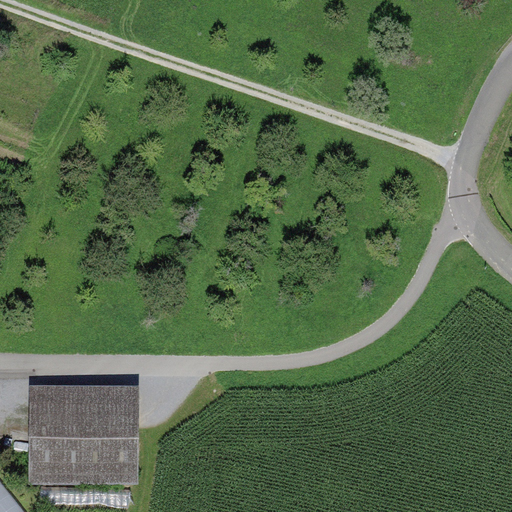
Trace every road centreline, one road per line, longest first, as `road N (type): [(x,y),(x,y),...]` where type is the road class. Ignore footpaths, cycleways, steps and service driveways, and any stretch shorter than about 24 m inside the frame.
road 1 (track): [(465,210),(402,309),(364,339),(319,359),(0,364)]
road 2 (track): [(0,1),(465,164)]
road 3 (residential): [(511,68),(465,164),(465,210),(511,258)]
